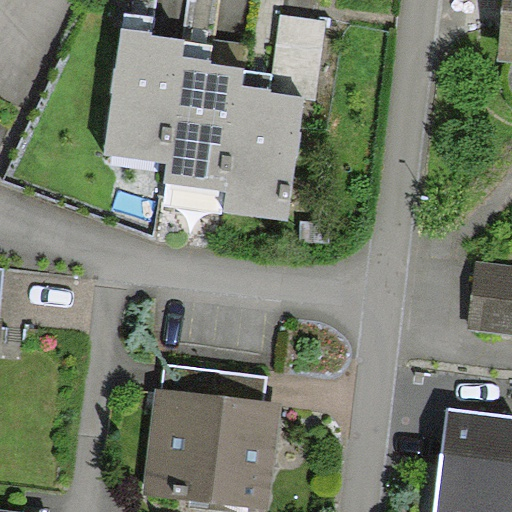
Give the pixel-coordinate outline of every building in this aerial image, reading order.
[(511,0),(505,0),(499,65),(511,66),(511,0)] [(264,95),(244,93),(246,72),(203,67),(183,65),(186,37),(144,32),(121,30),(109,138),(173,146),(171,171),(233,178),(232,194),(295,201),(307,100),(264,95)] [(511,269),(476,264),(467,332),(511,337),(511,269)] [(163,392),(156,391),(141,500),(228,511),(264,511),(278,412),(263,410),(266,383),(166,370),(163,392)] [(511,511),(511,422),(450,415),(439,511),(511,511)]
